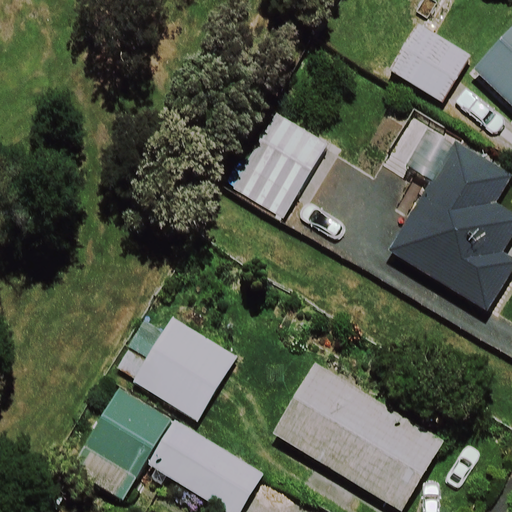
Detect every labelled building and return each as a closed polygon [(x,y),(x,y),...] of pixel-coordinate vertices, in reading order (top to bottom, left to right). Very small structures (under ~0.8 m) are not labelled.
[(427,0),(396,0),(388,17),(413,29),(427,0)] [(473,60),(419,27),(390,74),(444,106),(473,60)] [(511,36),(475,74),(511,110),(511,36)] [(288,223),(331,148),(274,115),(230,190),(288,223)] [(511,185),(511,176),(458,146),(393,258),(493,315),(511,281),(511,258),(510,257),(511,252),(511,214),(499,208),(511,185)] [(237,357),(172,318),(132,383),(197,422),(237,357)] [(444,442),(314,362),(271,433),(401,511),(444,442)] [(146,464),(173,420),(118,387),(69,468),(123,501),(146,464)] [(173,420),(146,464),(224,511),(240,511),(263,475),(173,420)]
